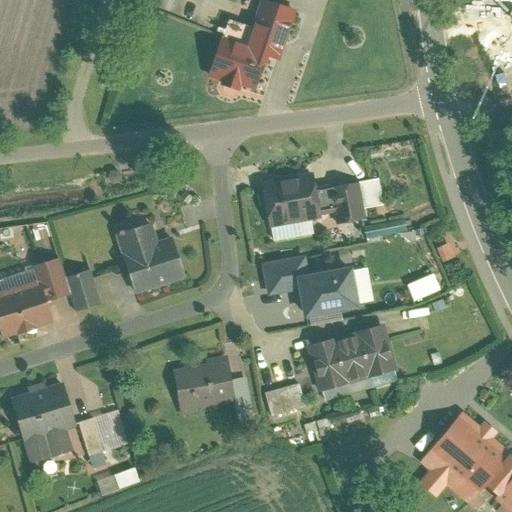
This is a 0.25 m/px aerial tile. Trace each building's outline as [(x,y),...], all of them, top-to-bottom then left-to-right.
[(227,17),(210,74),(222,78),(220,83),(240,89),(242,82),(257,87),(267,54),(281,58),(297,6),(278,0),(260,0),(253,25),(227,17)] [(260,180),(270,226),(322,216),(322,212),(336,210),(338,222),(365,216),(363,205),(385,201),(380,174),(317,187),(314,170),(260,180)] [(182,198),(188,203),(194,196),(187,191),(182,198)] [(152,219),(118,230),(138,292),(186,277),(173,234),(158,239),(152,219)] [(457,257),(451,240),(437,245),(442,262),(457,257)] [(37,278),(0,290),(0,335),(0,336),(53,320),(46,299),(70,292),(59,255),(33,263),(37,278)] [(307,255),(263,263),(269,296),(299,290),(304,316),(374,302),(367,265),(352,268),(351,262),(310,270),(307,255)] [(105,304),(92,266),(67,274),(80,313),(105,304)] [(434,271),(406,283),(414,301),(442,289),(434,271)] [(383,321),(307,343),(321,390),(324,389),(328,400),(396,381),(393,369),(397,368),(383,321)] [(208,360),(175,366),(184,415),(201,412),(200,406),(234,400),(236,414),(253,411),(247,374),(232,376),(228,351),(207,355),(208,360)] [(30,390),(11,396),(32,462),(74,449),(67,427),(75,424),(61,380),(46,385),(44,379),(28,384),(30,390)] [(300,380),(265,390),(273,416),(308,407),(300,380)] [(480,423),(464,409),(423,457),(435,467),(421,483),(437,496),(448,482),(471,501),(483,487),(511,510),(511,449),(495,436),(499,431),(484,419),(480,423)] [(110,410),(80,420),(96,466),(126,456),(110,410)] [(97,478),(103,494),(142,479),(136,464),(97,478)]
